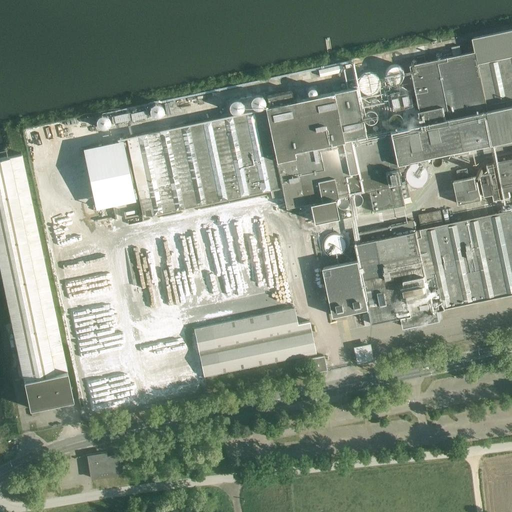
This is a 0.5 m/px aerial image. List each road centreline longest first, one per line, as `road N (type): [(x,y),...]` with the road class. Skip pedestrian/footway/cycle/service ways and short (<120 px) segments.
road 1 (tertiary): [(0,476),(74,443),(511,352)]
road 2 (unclassified): [(0,504),(511,442)]
road 3 (unknown): [(105,235),(88,153),(104,127),(404,57)]
road 4 (unknown): [(105,235),(129,330),(304,287)]
road 5 (unknown): [(304,287),(290,228),(270,212),(207,212),(105,235)]
